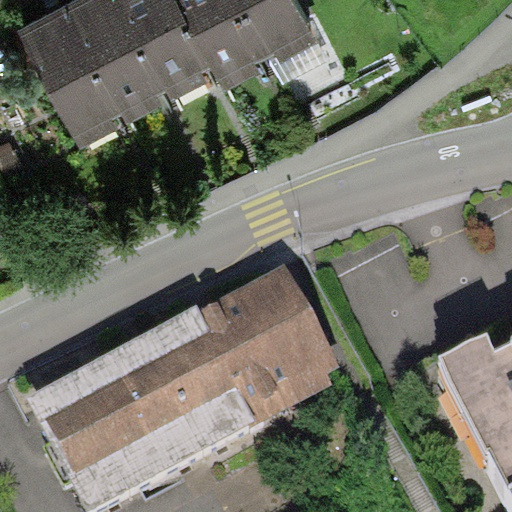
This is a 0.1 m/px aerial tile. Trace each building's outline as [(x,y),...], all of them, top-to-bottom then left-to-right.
[(72,0),(63,5),(128,126),(172,102),(118,0),(72,0)] [(118,0),(172,102),(218,78),(175,0),(118,0)] [(175,0),(218,78),(225,92),(259,74),(254,63),(264,58),(234,0),(175,0)] [(234,0),(264,58),(275,52),(281,64),(319,44),(296,0),(234,0)] [(40,17),(18,29),(83,151),(128,126),(63,5),(40,17)] [(284,262),(199,307),(259,421),(333,381),(327,370),(339,364),(284,262)] [(197,304),(114,349),(176,465),(259,421),(199,307),(197,304)] [(489,331),(438,355),(484,449),(489,446),(511,492),(511,340),(497,348),(489,331)] [(89,510),(176,465),(114,349),(28,394),(89,510)]
